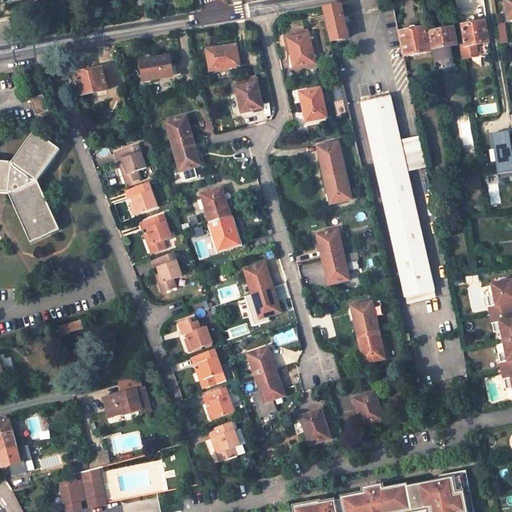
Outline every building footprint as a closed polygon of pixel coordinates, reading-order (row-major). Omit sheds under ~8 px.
[(333,42),(348,38),(341,5),(325,8),(333,42)] [(475,42),(488,40),(485,22),(484,22),(483,20),(480,20),(474,21),(474,24),(462,26),(465,44),(460,45),(462,57),(477,55),(475,42)] [(431,48),(433,61),(451,58),(448,45),(456,44),(452,23),(430,27),(434,48),(431,48)] [(430,50),(425,28),(401,32),(406,54),(430,50)] [(308,34),(287,39),(294,68),(312,63),(309,49),(312,49),(308,34)] [(235,45),(207,50),(210,68),(224,66),(224,68),(239,66),(235,45)] [(171,56),(142,61),(145,79),(160,77),(161,79),(175,76),(171,56)] [(102,68),(76,74),(81,95),(107,89),(107,87),(116,86),(112,68),(103,70),(102,68)] [(263,107),(256,82),(236,87),(239,100),(241,99),(245,111),(263,107)] [(321,88),(300,93),(307,121),(324,117),(321,103),(324,102),(321,88)] [(433,290),(391,95),(363,102),(406,296),(433,290)] [(48,110),(43,96),(32,100),(37,114),(48,110)] [(195,141),(187,116),(170,122),(175,138),(172,138),(174,147),(195,141)] [(511,172),(511,152),(509,131),(492,134),(498,175),(511,172)] [(0,193),(10,195),(32,243),(61,231),(39,181),(60,150),(36,133),(15,163),(0,161),(0,193)] [(185,170),(202,165),(195,141),(174,147),(177,155),(180,154),(185,170)] [(336,144),(318,148),(325,177),(346,171),(342,157),(339,158),(336,144)] [(147,168),(139,145),(116,153),(119,161),(123,160),(125,166),(131,182),(141,179),(139,171),(147,168)] [(127,184),(131,182),(125,166),(121,168),(127,184)] [(325,177),(331,205),(349,201),(346,187),(349,186),(346,171),(325,177)] [(157,207),(149,183),(127,191),(129,199),(133,198),(134,202),(139,214),(157,207)] [(231,216),(222,189),(204,194),(209,208),(206,209),(210,222),(231,216)] [(172,238),(164,215),(141,224),(144,231),(148,230),(150,237),(157,254),(166,250),(163,242),(172,238)] [(222,250),(240,245),(231,216),(210,222),(215,237),(218,236),(222,250)] [(336,232),(318,236),(324,261),(344,256),(342,248),(340,249),(336,232)] [(153,255),(157,254),(150,237),(147,238),(153,255)] [(182,277),(174,254),(152,262),(154,269),(158,268),(161,275),(166,292),(177,288),(174,280),(182,277)] [(324,261),(330,286),(347,282),(344,265),(346,264),(344,256),(324,261)] [(273,289),(265,264),(249,269),(253,284),(251,285),(253,295),(273,289)] [(163,293),(166,292),(161,275),(157,276),(163,293)] [(511,279),(492,284),(494,295),(496,305),(489,306),(490,315),(511,310),(511,302),(511,301),(511,279)] [(264,319),(281,314),(273,289),(253,295),(256,303),(259,303),(264,319)] [(494,295),(486,297),(489,306),(496,305),(494,295)] [(370,303),(352,308),(359,337),(379,332),(376,317),(373,318),(370,303)] [(511,310),(490,315),(492,324),(499,322),(501,331),(503,341),(511,339),(511,310)] [(61,335),(83,329),(80,321),(59,327),(61,335)] [(199,322),(182,328),(185,336),(189,335),(190,339),(194,351),(214,344),(208,327),(202,329),(199,322)] [(499,322),(492,324),(494,333),(501,331),(499,322)] [(359,337),(365,365),(383,361),(380,347),(383,346),(379,332),(359,337)] [(511,339),(503,341),(505,352),(507,361),(500,362),(502,371),(511,368),(511,339)] [(277,372),(270,348),(253,353),(258,370),(255,371),(257,379),(277,372)] [(224,373),(216,350),(193,359),(196,367),(200,365),(202,372),(208,388),(218,384),(215,376),(224,373)] [(505,352),(498,354),(500,362),(507,361),(505,352)] [(511,368),(502,371),(504,380),(511,378),(511,383),(511,368)] [(204,389),(208,388),(202,372),(199,373),(204,389)] [(268,402),(284,396),(277,372),(257,379),(260,387),(263,386),(268,402)] [(145,389),(105,400),(109,418),(141,410),(142,414),(151,412),(145,389)] [(236,413),(227,389),(205,397),(207,404),(211,403),(213,407),(218,420),(236,413)] [(373,394),(356,399),(364,427),(384,422),(380,408),(378,408),(373,394)] [(214,421),(218,420),(213,407),(209,409),(214,421)] [(323,423),(319,410),(301,415),(303,420),(295,422),(298,435),(306,433),(309,443),(329,437),(325,423),(323,423)] [(0,422),(0,450),(0,451),(4,467),(11,466),(21,463),(16,447),(12,432),(15,431),(13,421),(11,422),(10,420),(0,422)] [(233,424),(210,432),(213,440),(217,438),(219,446),(225,461),(238,457),(235,448),(241,446),(233,424)] [(108,455),(104,440),(97,442),(101,457),(108,455)] [(16,447),(21,463),(25,462),(33,460),(29,445),(16,447)] [(221,462),(225,461),(219,446),(216,447),(221,462)] [(21,463),(11,466),(14,477),(28,473),(25,462),(21,463)] [(107,465),(81,472),(83,479),(86,498),(88,507),(106,504),(106,503),(114,502),(107,465)] [(439,476),(441,481),(461,477),(467,511),(474,511),(466,470),(439,476)] [(73,474),(58,478),(64,511),(80,509),(78,500),(75,481),(73,474)] [(319,503),(295,508),(295,511),(467,511),(461,477),(441,481),(407,487),(407,485),(385,489),(370,492),(369,488),(364,489),(365,494),(342,499),(342,500),(319,505),(319,503)] [(83,479),(75,481),(78,500),(86,498),(83,479)]
